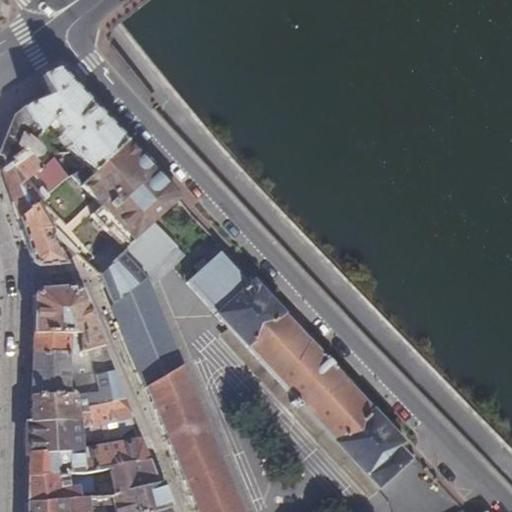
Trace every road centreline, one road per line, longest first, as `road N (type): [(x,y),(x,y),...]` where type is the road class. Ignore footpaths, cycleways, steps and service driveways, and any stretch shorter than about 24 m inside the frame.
road 1 (secondary): [(510,511),(54,26)]
road 2 (secondary): [(511,475),(347,307),(83,0)]
road 3 (residential): [(10,278),(74,272),(86,280),(182,511)]
road 4 (tertiary): [(10,278),(6,511)]
